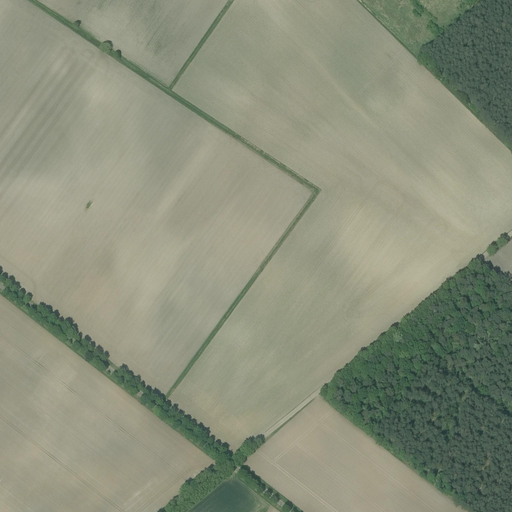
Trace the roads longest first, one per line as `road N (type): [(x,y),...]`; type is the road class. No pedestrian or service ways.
road 1 (unclassified): [(291,511),(0,285)]
road 2 (track): [(229,463),(511,232)]
road 3 (track): [(394,326),(511,419)]
